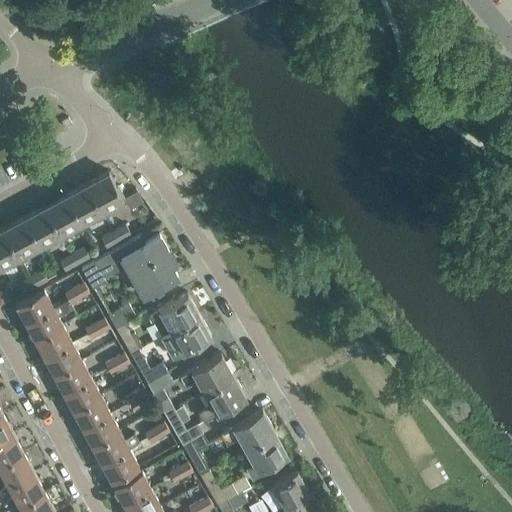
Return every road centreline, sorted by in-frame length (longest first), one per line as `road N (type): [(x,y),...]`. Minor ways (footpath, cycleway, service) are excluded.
road 1 (residential): [(112,137),(177,207),(360,511)]
road 2 (residential): [(0,333),(96,511)]
road 3 (residential): [(0,201),(112,137)]
